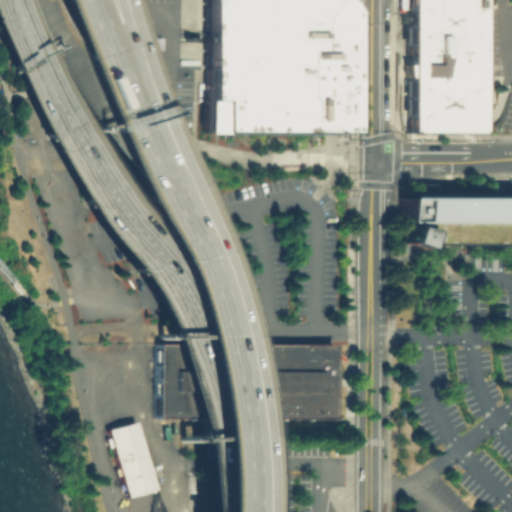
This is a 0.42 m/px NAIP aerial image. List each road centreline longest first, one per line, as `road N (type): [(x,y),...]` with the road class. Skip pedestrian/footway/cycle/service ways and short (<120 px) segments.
road 1 (motorway): [(60,108),(184,326),(207,415),(215,511)]
road 2 (motorway): [(221,511),(220,416),(207,336),(122,94)]
road 3 (tertiary): [(369,331),(361,350),(360,511)]
road 4 (tertiary): [(373,511),(369,331)]
road 5 (tertiary): [(371,10),(370,158)]
